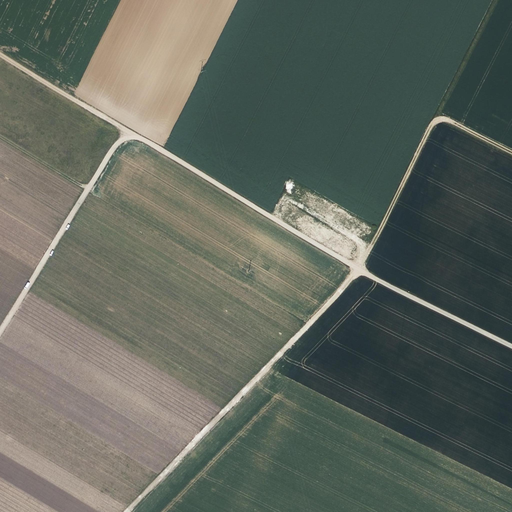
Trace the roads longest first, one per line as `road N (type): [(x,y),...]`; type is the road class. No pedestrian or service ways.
road 1 (unclassified): [(88,187),(125,129),(359,267),(511,344)]
road 2 (track): [(359,267),(124,511)]
road 3 (track): [(359,267),(496,0)]
road 4 (track): [(0,329),(88,187),(0,133)]
road 5 (track): [(125,129),(0,53)]
